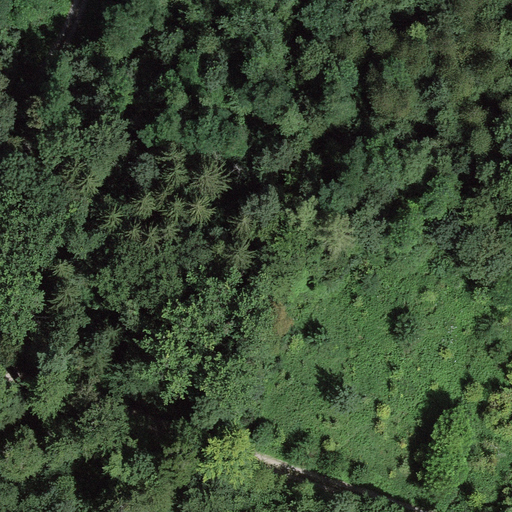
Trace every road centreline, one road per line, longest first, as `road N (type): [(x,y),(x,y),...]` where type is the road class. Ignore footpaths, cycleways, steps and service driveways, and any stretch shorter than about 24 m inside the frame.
road 1 (track): [(0,376),(402,511)]
road 2 (track): [(0,115),(72,33),(79,0)]
